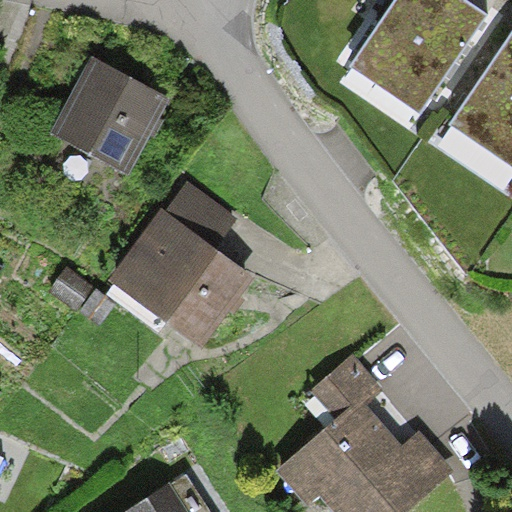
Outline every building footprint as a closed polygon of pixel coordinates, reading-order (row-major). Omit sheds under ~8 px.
[(400,0),(353,72),(422,118),(487,20),(455,0),(400,0)] [(511,36),(450,128),(511,170),(511,36)] [(173,98),(95,57),(52,138),(130,179),(173,98)] [(164,216),(161,213),(108,285),(201,353),(232,311),(234,313),(255,283),(215,254),(239,221),(188,183),(164,216)] [(334,424),(278,472),(312,511),(314,511),(325,503),(332,511),(411,511),(455,474),(419,433),(402,448),(368,409),(386,393),(355,358),(310,397),(334,424)] [(211,511),(190,478),(136,511),(211,511)]
